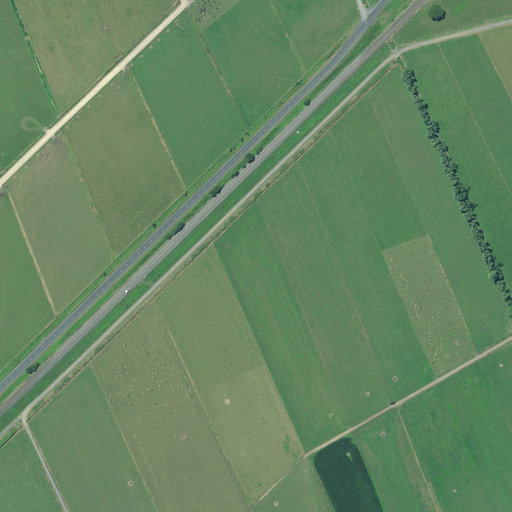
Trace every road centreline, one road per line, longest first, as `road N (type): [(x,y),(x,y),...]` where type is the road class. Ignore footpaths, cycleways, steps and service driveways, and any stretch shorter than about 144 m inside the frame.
road 1 (secondary): [(0,389),(370,18)]
road 2 (unclassified): [(144,303),(396,53),(511,20)]
road 3 (track): [(188,0),(0,184)]
road 4 (track): [(144,303),(23,414)]
